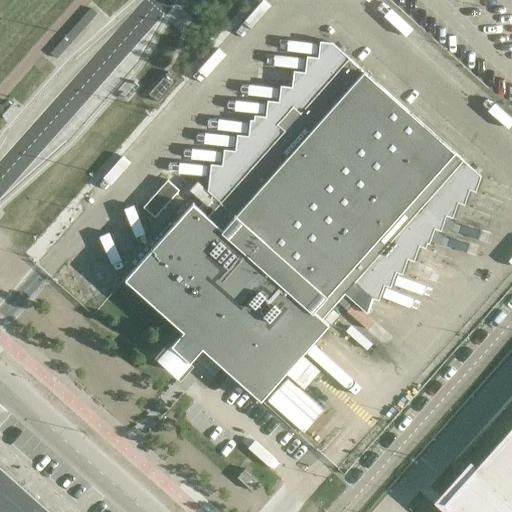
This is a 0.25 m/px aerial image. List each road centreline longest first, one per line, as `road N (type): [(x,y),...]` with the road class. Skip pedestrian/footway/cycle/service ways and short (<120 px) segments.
road 1 (unclassified): [(0,179),(159,0)]
road 2 (unclassified): [(149,511),(0,383)]
